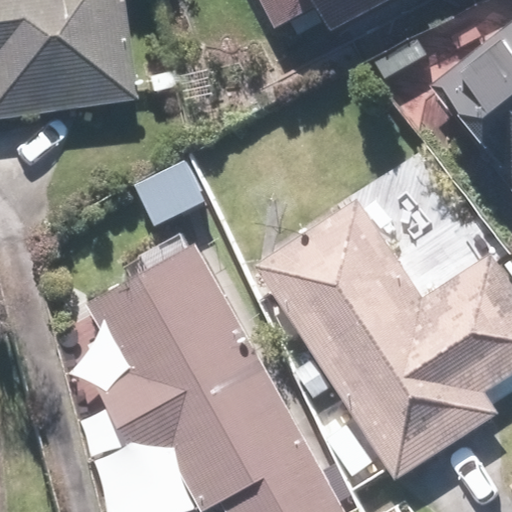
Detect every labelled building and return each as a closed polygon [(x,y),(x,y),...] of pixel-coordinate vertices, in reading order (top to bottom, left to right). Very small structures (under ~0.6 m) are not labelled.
[(129,0),(0,0),(0,121),(144,101),(129,0)] [(258,0),(271,27),(328,0),(342,30),(405,0),(258,0)] [(511,19),(497,0),(457,32),(472,51),(435,79),(511,178),(511,19)] [(197,155),(138,182),(160,230),(219,203),(197,155)] [(401,478),(507,411),(496,393),(511,383),(511,250),(491,217),(481,224),(410,159),(259,255),(401,478)] [(100,372),(143,452),(173,436),(208,502),(225,493),(234,511),(350,511),(203,237),(93,295),(127,358),(100,372)]
